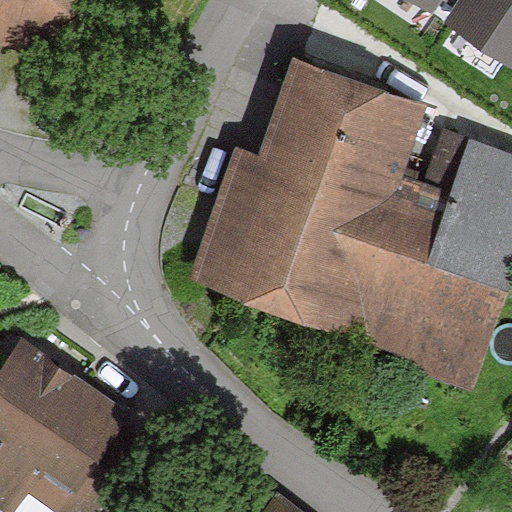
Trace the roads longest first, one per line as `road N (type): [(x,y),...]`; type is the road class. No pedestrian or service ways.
road 1 (residential): [(133,329),(310,487),(349,511)]
road 2 (residential): [(235,0),(119,194)]
road 3 (residential): [(0,218),(133,329)]
road 4 (residential): [(119,194),(133,329)]
road 5 (residential): [(0,156),(119,194)]
